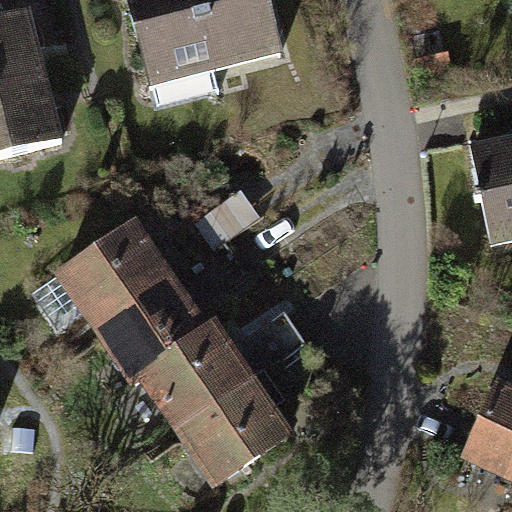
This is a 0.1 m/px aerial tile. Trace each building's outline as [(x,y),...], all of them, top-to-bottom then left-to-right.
[(239,102),(232,80),(209,0),(132,0),(168,122),(239,102)] [(209,0),(232,80),(303,60),(285,0),(209,0)] [(0,11),(0,87),(57,71),(36,1),(0,11)] [(0,87),(0,163),(77,141),(57,71),(0,87)] [(511,136),(478,145),(503,244),(511,241),(511,136)] [(254,191),(202,223),(219,249),(271,217),(254,191)] [(156,218),(71,275),(108,329),(193,272),(156,218)] [(193,272),(108,329),(145,384),(156,377),(230,326),(193,272)] [(230,326),(156,377),(193,431),(278,373),(241,319),(230,326)] [(278,373),(193,431),(230,485),(315,427),(278,373)] [(511,477),(511,382),(501,377),(466,457),(511,477)] [(0,421),(0,442),(10,436),(0,421)]
